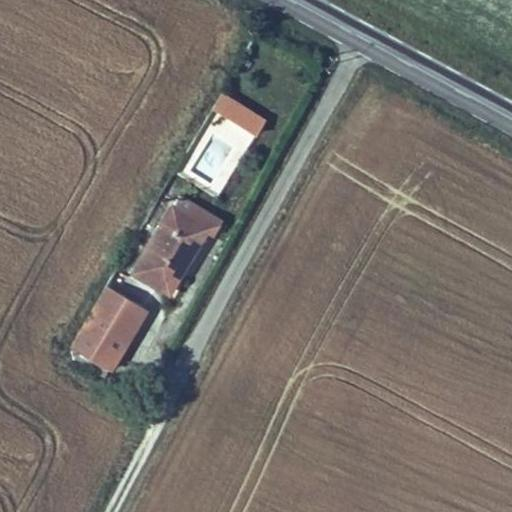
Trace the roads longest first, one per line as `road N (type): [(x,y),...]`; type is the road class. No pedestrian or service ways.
road 1 (track): [(107,511),(364,42)]
road 2 (primary): [(285,0),(511,121)]
